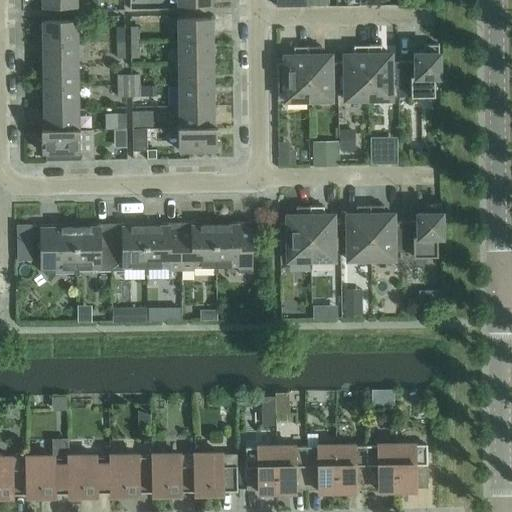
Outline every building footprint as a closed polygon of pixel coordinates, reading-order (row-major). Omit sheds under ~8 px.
[(179,41),(211,40),(211,19),(178,19),(179,41)] [(43,43),(76,42),(76,21),(43,21),(43,43)] [(116,42),(124,41),(124,27),(116,27),(116,42)] [(130,41),(138,41),(138,27),(130,27),(130,41)] [(212,62),(211,40),(179,41),(179,62),(212,62)] [(125,58),(124,41),(116,42),(117,58),(125,58)] [(138,41),(130,41),(131,58),(139,58),(138,41)] [(76,42),(43,43),(44,64),(77,64),(76,42)] [(415,61),(397,61),(398,92),(410,92),(410,97),(434,96),(434,77),(439,77),(438,44),(424,45),(424,53),(414,53),(415,61)] [(398,92),(397,61),(391,62),(391,54),(381,54),(381,45),(367,46),(368,100),(398,99),(398,92)] [(308,101),(307,46),(293,47),(293,55),(284,55),(284,63),(277,63),(277,94),(284,94),(284,101),(308,101)] [(321,46),(307,46),(308,101),(331,100),(331,93),(338,93),(337,62),(331,62),(331,54),(321,55),(321,46)] [(344,62),(337,62),(338,93),(344,93),(344,100),(368,100),(367,46),(353,46),(353,54),(344,54),(344,62)] [(212,62),(179,62),(179,84),(212,83),(212,62)] [(77,64),(44,64),(44,86),(77,85),(77,64)] [(128,86),(128,75),(117,75),(117,86),(128,86)] [(128,86),(139,85),(139,75),(128,75),(128,86)] [(212,83),(179,84),(180,105),(212,105),(212,83)] [(77,107),(77,85),(44,86),(44,107),(77,107)] [(139,85),(128,86),(128,96),(139,96),(139,85)] [(128,86),(117,86),(117,97),(128,96),(128,86)] [(212,105),(180,105),(180,127),(178,127),(178,128),(213,127),(212,105)] [(78,128),(77,107),(44,107),(45,130),(80,130),(80,128),(78,128)] [(115,128),(115,110),(103,110),(103,128),(115,128)] [(132,127),(140,127),(140,111),(132,112),(132,127)] [(118,129),(126,129),(126,114),(118,114),(118,129)] [(213,127),(178,128),(178,151),(217,150),(217,136),(213,136),(213,127)] [(126,129),(118,129),(118,148),(126,148),(126,129)] [(132,151),(146,151),(146,129),(132,129),(132,151)] [(80,130),(45,130),(45,139),(41,139),(42,153),(80,152),(80,130)] [(394,161),(394,150),(372,150),(373,162),(394,161)] [(441,237),(441,204),(426,205),(427,213),(417,213),(417,221),(400,221),(400,252),(413,252),(413,256),(437,256),(437,237),(441,237)] [(346,222),(340,222),(340,253),(347,253),(347,260),(370,260),(370,205),(356,206),(356,214),(346,214),(346,222)] [(400,252),(400,221),(393,221),(393,214),(384,214),(383,205),(370,205),(370,260),(394,259),(394,252),(400,252)] [(310,261),(310,206),(296,207),(296,215),(286,215),(286,223),(279,223),(280,254),(287,254),(287,261),(310,261)] [(323,206),(310,206),(310,261),(334,260),(334,253),(340,253),(340,222),(333,223),(333,215),(324,215),(323,206)] [(237,225),(215,226),(215,266),(213,266),(214,274),(218,274),(218,266),(238,265),(238,272),(251,272),(250,221),(237,222),(237,225)] [(146,267),(144,267),(144,275),(148,275),(148,267),(168,266),(168,270),(181,270),(180,222),(168,223),(168,226),(145,227),(146,267)] [(193,222),(180,222),(181,270),(193,270),(193,266),(213,266),(215,266),(215,226),(193,226),(193,222)] [(98,227),(76,228),(76,268),(74,268),(74,276),(79,276),(78,268),(99,267),(99,271),(111,271),(111,223),(98,224),(98,227)] [(146,267),(145,227),(123,227),(123,223),(111,223),(111,271),(124,271),(124,267),(144,267),(146,267)] [(76,268),(76,228),(54,228),(54,224),(40,224),(41,272),(54,272),(54,268),(74,268),(76,268)] [(26,227),(19,227),(19,236),(18,236),(19,265),(33,264),(33,254),(29,250),(29,237),(27,237),(26,227)] [(148,321),(160,320),(160,308),(148,309),(148,321)] [(126,321),(126,309),(114,309),(114,321),(126,321)] [(396,445),(396,489),(415,489),(415,488),(427,488),(426,444),(396,445)] [(366,489),(366,445),(336,446),(336,490),(355,490),(355,489),(366,489)] [(396,445),(366,445),(366,489),(378,489),(396,489),(396,445)] [(306,446),(276,447),(276,491),(295,491),(295,490),(306,490),(306,446)] [(336,446),(306,446),(306,490),(318,489),(318,490),(336,490),(336,446)] [(276,491),(276,447),(245,447),(246,490),(258,490),(258,491),(276,491)] [(236,454),(193,455),(194,492),(237,491),(236,454)] [(151,455),(109,456),(110,493),(152,493),(151,455)] [(194,492),(193,455),(151,455),(152,493),(194,492)] [(110,493),(109,456),(67,457),(68,494),(110,493)] [(25,457),(0,457),(0,495),(26,495),(25,457)] [(68,494),(67,457),(25,457),(26,495),(68,494)]
